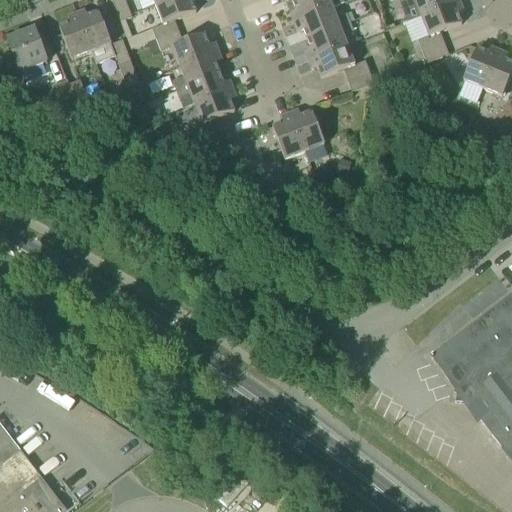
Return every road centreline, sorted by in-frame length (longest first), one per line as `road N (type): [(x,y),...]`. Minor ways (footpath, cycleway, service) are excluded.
road 1 (residential): [(511,235),(390,322),(363,332),(329,329),(0,142)]
road 2 (tertiary): [(403,511),(269,409),(0,246)]
